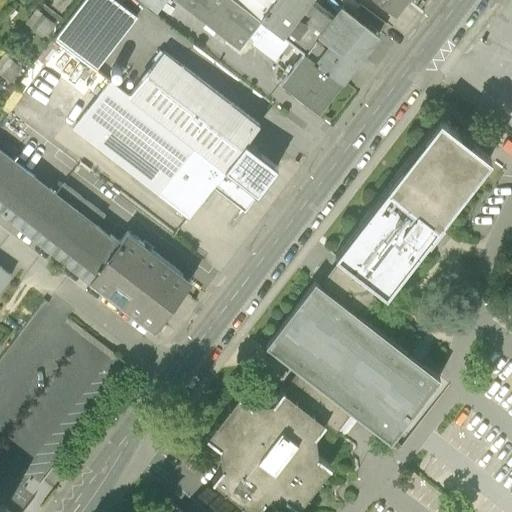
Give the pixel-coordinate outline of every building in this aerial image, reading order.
[(250,40),(265,20),(238,0),(138,0),(159,15),(170,0),(176,0),(242,50),(250,40)] [(238,0),(265,20),(280,0),(238,0)] [(317,0),(280,0),(265,20),(293,42),(310,54),(338,16),(317,0)] [(382,0),(399,12),(408,0),(382,0)] [(91,67),(122,25),(92,3),(61,44),(91,67)] [(338,16),(310,54),(347,83),(389,27),(364,8),(358,16),(346,7),(338,16)] [(30,29),(44,40),(55,25),(41,14),(30,29)] [(278,61),(293,42),(265,20),(250,40),(278,61)] [(167,54),(133,98),(230,173),(250,148),(264,129),(167,54)] [(324,113),(347,83),(310,54),(286,85),(324,113)] [(0,66),(0,74),(10,83),(22,69),(7,57),(0,66)] [(220,185),(230,173),(133,98),(113,83),(75,131),(162,198),(160,201),(190,224),(220,185)] [(341,266),(377,293),(382,297),(430,235),(486,161),(438,124),(334,260),(341,266)] [(250,148),(230,173),(259,195),(278,170),(250,148)] [(120,243),(0,150),(0,212),(90,282),(120,243)] [(259,195),(230,173),(220,185),(249,208),(259,195)] [(127,234),(120,243),(90,282),(154,332),(192,283),(127,234)] [(341,266),(320,293),(357,321),(377,293),(341,266)] [(0,288),(10,276),(0,268),(0,288)] [(320,293),(313,288),(266,351),(296,373),(348,413),(390,445),(438,382),(357,321),(320,293)] [(296,373),(280,393),(321,425),(334,433),(348,413),(296,373)] [(249,406),(237,396),(206,435),(220,447),(221,471),(211,485),(246,511),(255,511),(262,503),(267,497),(283,496),(297,508),(328,468),(316,458),(314,434),(321,425),(280,393),(271,405),(249,406)]
